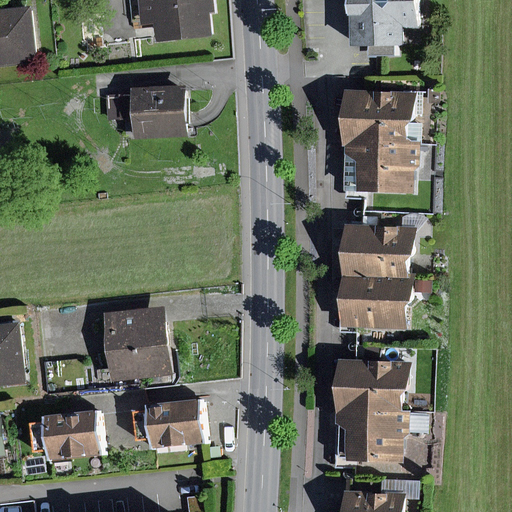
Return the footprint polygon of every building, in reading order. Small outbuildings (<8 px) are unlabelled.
[(222,0),(135,0),(139,46),(225,40),(222,0)] [(424,48),(421,0),(345,0),(347,51),(424,48)] [(33,1),(0,5),(0,73),(42,68),(33,1)] [(194,81),(128,86),(132,138),(198,133),(194,81)] [(344,142),(430,142),(431,89),(344,88),(344,142)] [(344,195),(430,195),(430,142),(344,142),(344,195)] [(344,275),(428,276),(428,220),(344,220),(344,275)] [(343,330),(427,331),(428,276),(344,275),(343,330)] [(177,307),(103,315),(110,386),(184,379),(177,307)] [(25,324),(0,326),(0,393),(32,390),(25,324)] [(343,412),(430,412),(431,358),(343,358),(343,412)] [(212,397),(142,406),(148,456),(218,448),(212,397)] [(107,407),(38,415),(44,467),(113,459),(107,407)] [(343,466),(430,466),(430,412),(343,412),(343,466)] [(14,415),(0,416),(0,459),(18,457),(14,415)] [(408,511),(408,492),(349,493),(349,511),(408,511)]
